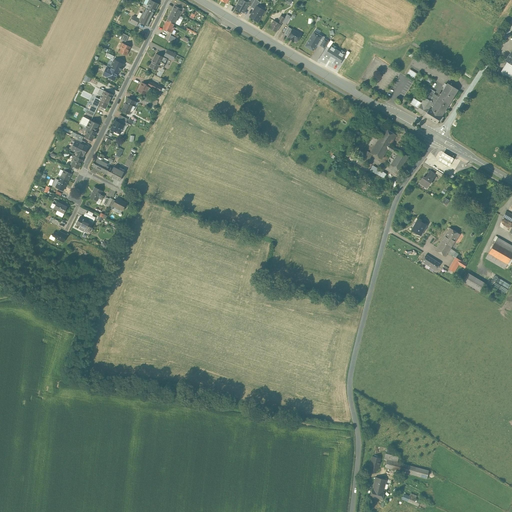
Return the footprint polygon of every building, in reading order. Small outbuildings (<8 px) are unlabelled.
[(154,13),(155,10),(158,4),(151,0),(149,0),(148,2),(149,3),(146,9),(154,13)] [(246,9),(249,3),(250,1),(247,0),(239,0),(235,8),(243,12),(245,9),(246,9)] [(259,2),(256,0),(254,0),(251,7),(255,9),(256,6),(257,6),(259,2)] [(258,22),(259,20),(263,13),(260,11),(260,9),(256,6),(250,17),(258,22)] [(140,19),(138,22),(147,26),(153,13),(146,9),(144,14),(139,12),(137,18),(140,19)] [(181,15),(173,11),(172,11),(168,20),(175,23),(177,18),(179,18),(181,15)] [(140,19),(135,17),(133,16),(130,22),(137,25),(138,22),(140,19)] [(281,25),(282,22),(285,18),(281,16),(276,22),(273,20),(269,28),(276,32),(281,25)] [(163,28),(169,31),(172,33),(173,29),(173,28),(173,27),(175,23),(168,20),(167,20),(163,28)] [(301,34),(292,29),(288,36),(288,37),(291,38),(291,39),(294,41),(294,40),(297,42),(301,34)] [(119,39),(125,42),(128,36),(121,32),(120,35),(121,36),(119,39)] [(322,37),(314,32),(305,46),(313,51),(318,44),(324,48),(329,41),(322,37)] [(119,52),(126,55),(130,46),(121,43),(120,46),(122,47),(119,52)] [(346,55),(331,46),(325,55),(340,64),(346,55)] [(167,59),(160,56),(156,53),(149,67),(157,70),(159,67),(161,68),(162,66),(163,67),(167,59)] [(165,64),(166,64),(170,66),(173,60),(167,57),(167,59),(165,64)] [(110,67),(119,71),(122,64),(114,59),(110,67)] [(511,72),(511,65),(507,62),(500,73),(509,78),(511,72)] [(103,75),(107,77),(114,80),(119,71),(110,67),(109,69),(107,68),(103,75)] [(415,78),(418,73),(410,69),(407,74),(415,78)] [(148,92),(149,90),(151,87),(142,82),(138,91),(145,95),(146,92),(148,92)] [(162,88),(158,85),(150,82),(148,85),(151,87),(154,89),(155,88),(160,91),(162,88)] [(448,82),(440,96),(451,103),(460,88),(448,82)] [(112,95),(104,91),(102,94),(103,95),(99,105),(106,108),(112,95)] [(435,93),(432,99),(448,108),(451,103),(440,96),(435,93)] [(439,123),(448,108),(432,99),(427,96),(426,98),(422,95),(419,99),(416,97),(412,102),(406,99),(404,102),(439,123)] [(132,112),(134,108),(137,102),(128,98),(122,111),(129,114),(130,111),(132,112)] [(89,110),(92,112),(95,113),(98,107),(92,104),(89,110)] [(90,120),(88,125),(86,127),(86,128),(88,128),(95,132),(98,125),(90,120)] [(124,125),(115,121),(111,129),(120,134),(124,125)] [(83,130),(87,132),(88,132),(85,137),(92,141),(96,132),(88,128),(84,127),(83,130)] [(396,135),(394,134),(385,128),(378,140),(389,147),(396,135)] [(381,159),(388,148),(389,147),(378,140),(373,137),(365,149),(381,159)] [(71,149),(74,150),(74,151),(84,155),(87,149),(83,147),(84,145),(75,141),(71,149)] [(399,151),(391,146),(390,145),(388,149),(393,153),(387,163),(390,165),(399,151)] [(119,147),(115,156),(119,158),(123,149),(119,147)] [(357,163),(359,165),(364,167),(372,154),(365,150),(357,163)] [(408,157),(407,156),(399,151),(390,165),(400,171),(408,157)] [(128,159),(131,161),(133,161),(136,155),(131,152),(128,159)] [(443,152),(438,161),(448,167),(454,158),(443,152)] [(99,153),(96,159),(94,162),(98,164),(102,155),(99,153)] [(78,169),(79,167),(80,166),(83,160),(74,156),(70,164),(71,165),(78,169)] [(102,161),(100,165),(97,170),(106,174),(110,167),(113,160),(109,158),(107,163),(110,164),(109,166),(105,164),(105,163),(102,161)] [(92,167),(94,168),(97,169),(102,161),(100,160),(98,164),(94,162),(92,167)] [(106,174),(110,176),(119,181),(123,174),(124,171),(119,168),(119,170),(116,168),(115,169),(110,167),(106,174)] [(68,181),(69,178),(71,174),(64,170),(60,177),(68,181)] [(384,178),(371,171),(370,171),(368,175),(381,183),(384,178)] [(430,171),(425,178),(423,176),(419,183),(427,188),(436,175),(430,171)] [(60,177),(59,180),(56,179),(53,185),(56,187),(63,191),(68,181),(61,177),(60,177)] [(97,200),(101,192),(102,191),(95,187),(90,197),(97,200)] [(116,207),(117,209),(119,210),(120,209),(122,210),(126,203),(117,198),(113,206),(116,207)] [(54,208),(59,211),(64,214),(67,206),(57,201),(54,208)] [(511,221),(511,227),(509,232),(511,233),(511,214),(506,211),(503,217),(511,221)] [(88,226),(89,226),(91,227),(93,223),(90,222),(80,217),(76,224),(86,229),(88,226)] [(426,225),(421,222),(419,220),(415,227),(414,226),(411,230),(420,235),(426,225)] [(459,234),(450,228),(444,238),(448,241),(450,238),(455,241),(459,234)] [(59,231),(56,237),(56,238),(63,242),(67,235),(59,231)] [(448,241),(444,238),(436,250),(445,256),(455,241),(450,238),(448,241)] [(511,245),(497,238),(495,242),(511,252),(511,245)] [(511,252),(495,242),(488,253),(507,264),(511,256),(511,252)] [(467,264),(456,258),(458,254),(455,252),(453,256),(455,258),(448,270),(454,273),(459,265),(464,268),(467,264)] [(507,264),(488,253),(486,258),(505,268),(507,264)] [(434,260),(426,255),(422,262),(430,267),(434,260)] [(440,264),(434,260),(430,267),(436,271),(440,264)] [(485,283),(468,273),(463,282),(480,292),(485,283)] [(394,456),(386,454),(384,460),(388,461),(393,462),(394,456)] [(381,459),(373,456),(369,471),(376,473),(376,470),(378,471),(381,459)] [(393,462),(388,461),(386,468),(427,479),(429,471),(398,463),(393,462)] [(387,480),(376,477),(373,490),(384,492),(387,480)] [(373,490),(372,489),(370,496),(383,500),(384,493),(384,492),(373,490)] [(421,501),(404,494),(401,499),(418,506),(421,501)]
